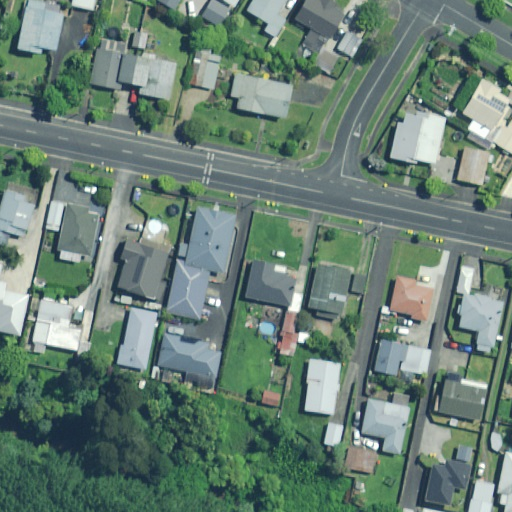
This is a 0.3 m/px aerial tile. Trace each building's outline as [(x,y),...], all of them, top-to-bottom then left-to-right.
[(94,0),(73,0),(72,6),(93,10),(94,0)] [(159,0),(159,1),(176,11),(181,0),(159,0)] [(231,10),(213,0),(211,0),(201,18),(220,29),(231,10)] [(285,0),(253,0),(247,11),(268,24),(264,31),(275,37),(286,20),(277,15),(285,0)] [(304,46),(318,54),(323,44),(327,46),(344,16),(332,9),(334,5),(326,0),(308,0),(296,21),(313,30),(304,46)] [(46,5),(27,1),(18,50),(40,54),(41,48),(56,51),(63,15),(45,12),(46,5)] [(361,38),(348,31),(339,49),(352,56),(361,38)] [(148,34),(136,32),(133,47),(145,49),(148,34)] [(127,45),(100,39),(90,84),(119,91),(121,82),(140,87),(139,94),(169,101),(173,81),(177,64),(138,55),(138,57),(125,54),(127,45)] [(212,50),(199,47),(190,83),(214,88),(221,58),(210,55),(212,50)] [(341,59),(322,49),(313,65),(332,75),(341,59)] [(292,87),(235,74),(231,96),(239,98),(237,109),(285,119),(292,87)] [(469,128),(472,130),(467,138),(489,151),(494,143),(511,153),(511,121),(508,129),(503,126),(500,132),(493,128),(511,97),(482,80),(462,113),(474,120),(469,128)] [(417,113),(417,117),(405,114),(403,124),(398,123),(391,158),(416,164),(416,160),(436,164),(446,119),(417,113)] [(489,154),(465,148),(457,180),(481,186),(489,154)] [(511,174),(511,158),(505,155),(495,173),(509,180),(511,174)] [(6,193),(0,215),(0,243),(0,244),(4,232),(26,238),(36,201),(6,193)] [(88,209),(51,201),(46,228),(62,231),(57,258),(80,263),(81,255),(89,256),(97,217),(87,215),(88,209)] [(237,216),(198,208),(186,263),(178,261),(167,313),(200,320),(211,271),(224,274),(237,216)] [(305,227),(297,226),(294,245),(302,247),(305,227)] [(142,240),(140,246),(127,242),(122,259),(127,260),(118,288),(160,301),(165,285),(159,283),(170,248),(142,240)] [(273,266),(254,262),(247,299),(289,307),(295,277),(272,272),(273,266)] [(0,332),(21,336),(28,297),(4,293),(6,284),(0,282),(0,276),(2,265),(0,264),(0,332)] [(351,273),(318,265),(308,308),(318,310),(317,316),(339,321),(351,273)] [(474,270),(462,267),(457,292),(469,295),(474,270)] [(363,297),(369,276),(354,272),(349,293),(363,297)] [(417,281),(398,277),(390,311),(412,316),(412,319),(426,322),(433,289),(416,286),(417,281)] [(502,288),(490,287),(490,297),(462,296),(460,329),(478,330),(477,351),(493,352),(494,337),(499,337),(502,288)] [(72,309),(41,302),(33,342),(77,351),(81,331),(68,329),(72,309)] [(158,316),(131,309),(117,364),(145,370),(158,316)] [(180,339),(164,336),(159,366),(198,374),(197,378),(216,381),(221,354),(213,352),(214,349),(179,343),(180,339)] [(431,351),(381,340),(374,371),(397,376),(399,369),(426,375),(431,351)] [(339,364),(310,361),(304,411),(333,415),(339,364)] [(461,376),(447,373),(442,397),(437,396),(434,412),(480,421),(488,386),(460,380),(461,376)] [(281,396),(264,391),(261,403),(278,408),(281,396)] [(409,408),(368,400),(361,434),(385,439),(382,452),(399,455),(409,408)] [(343,427),(328,424),(324,444),(338,447),(343,427)] [(502,435),(492,435),(492,451),(502,451),(502,435)] [(471,447),(459,444),(456,459),(469,462),(471,447)] [(378,453),(349,448),(345,468),(374,474),(378,453)] [(511,511),(511,454),(506,454),(496,503),(506,505),(504,511),(511,511)] [(471,466),(445,460),(443,467),(432,464),(425,501),(450,507),(454,488),(466,491),(471,466)] [(489,511),(494,486),(474,482),(468,511),(489,511)]
